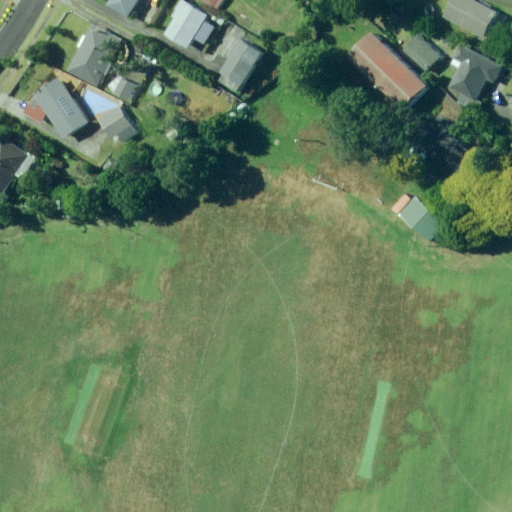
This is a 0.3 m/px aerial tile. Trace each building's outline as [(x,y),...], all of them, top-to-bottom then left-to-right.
[(136,8),(141,0),(114,0),(112,3),(132,16),(134,14),(137,15),(140,10),(136,8)] [(149,0),(145,8),(154,14),(162,0),(149,0)] [(209,43),(216,32),(220,26),(208,19),(212,13),(190,0),(185,0),(176,15),(180,17),(170,32),(170,33),(192,47),(199,36),(201,38),(209,43)] [(501,11),(481,0),(454,0),(447,15),(478,32),(487,37),(489,32),(501,11)] [(216,17),(225,23),(229,18),(219,12),(216,17)] [(127,38),(116,32),(97,22),(92,32),(90,34),(84,46),(72,69),(102,85),(109,73),(111,74),(118,61),(115,60),(117,56),(122,47),(126,39),(127,38)] [(409,109),(433,84),(377,31),(353,55),(409,109)] [(436,69),(449,54),(424,33),(411,48),(420,56),(418,59),(433,73),(436,69)] [(265,54),(267,51),(246,38),(245,40),(241,37),(230,55),(234,58),(225,71),(227,72),(223,79),(223,80),(240,91),(245,83),(247,84),(265,54)] [(500,80),(507,64),(464,44),(456,59),(455,63),(462,66),(453,87),(458,89),(465,92),(462,99),(461,101),(470,105),(468,110),(478,119),(483,110),(487,102),(481,99),(488,87),(492,78),(499,82),(500,80)] [(136,82),(126,77),(123,75),(112,85),(118,92),(133,100),(134,98),(154,108),(158,98),(149,93),(147,97),(137,92),(141,84),(136,82)] [(93,122),(71,86),(64,76),(38,92),(41,95),(34,99),(34,100),(28,111),(45,122),(51,111),(66,134),(68,138),(73,135),(93,122)] [(105,121),(114,135),(116,137),(121,134),(126,141),(141,131),(123,106),(104,119),(105,121)] [(28,173),(39,156),(34,152),(32,154),(8,137),(1,147),(0,146),(0,189),(5,193),(19,173),(23,176),(26,172),(28,173)] [(433,240),(443,229),(448,223),(433,209),(420,197),(404,215),(417,227),(432,241),(433,240)]
